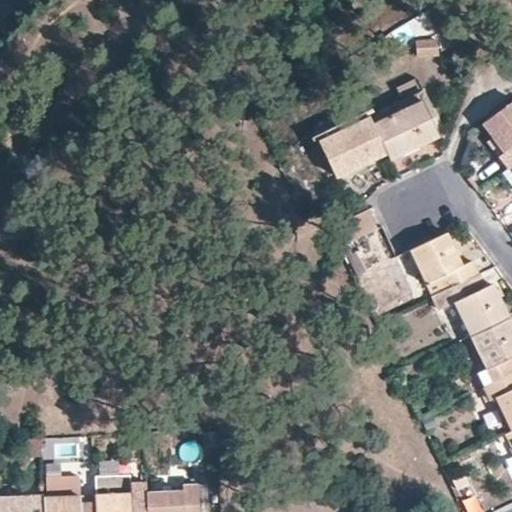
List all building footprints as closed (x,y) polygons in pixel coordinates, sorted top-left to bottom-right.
[(387,153),(391,161),(440,137),(421,100),(373,123),(387,153)] [(511,100),(484,121),(483,122),(493,136),(506,154),(500,158),(508,169),(511,166),(511,100)] [(373,123),(370,117),(320,141),(338,177),(387,153),(373,123)] [(506,154),(493,136),(486,141),(500,158),(506,154)] [(365,211),(330,228),(339,246),(373,230),(365,211)] [(446,234),(410,250),(426,283),(438,278),(444,291),(478,275),(472,261),(462,266),(446,234)] [(478,275),(444,291),(433,296),(439,310),(456,302),(472,335),(507,318),(491,284),(485,287),(478,275)] [(484,386),(511,372),(511,327),(507,318),(472,335),(488,367),(477,372),(484,386)] [(511,430),(511,372),(484,386),(490,399),(496,397),(511,431),(511,430)] [(206,448),(214,447),(214,434),(205,434),(206,448)] [(129,471),(92,472),(93,495),(129,494),(129,486),(129,471)] [(463,474),(454,479),(459,489),(469,484),(463,474)] [(40,480),(41,497),(76,496),(76,479),(40,480)] [(145,511),(197,511),(196,485),(181,485),(182,492),(144,493),(145,511)] [(145,511),(144,493),(144,486),(129,486),(129,494),(93,495),(93,503),(93,511),(145,511)] [(93,511),(93,503),(79,504),(79,496),(76,496),(41,497),(41,511),(93,511)] [(41,511),(41,497),(0,498),(0,511),(41,511)]
